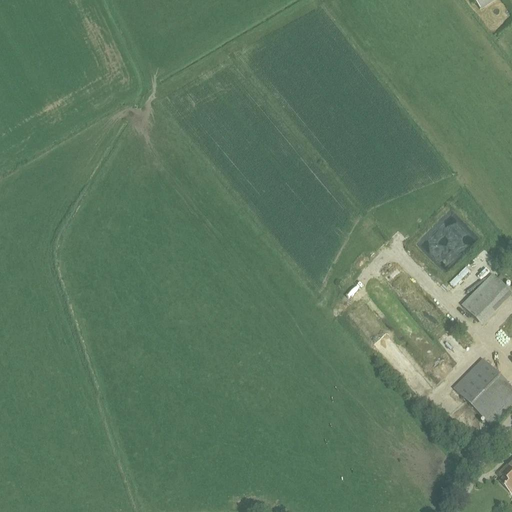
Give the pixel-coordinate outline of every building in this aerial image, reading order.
[(472,0),(480,11),(495,0),(472,0)] [(471,272),(466,268),(449,284),(453,289),(471,272)] [(511,295),(506,289),(493,276),(462,308),(481,327),(511,295)] [(408,321),(402,324),(408,335),(419,329),(415,322),(411,324),(408,321)] [(511,404),(511,389),(483,361),(454,390),(490,426),(511,404)] [(511,462),(500,474),(505,478),(500,483),(511,493),(511,492),(511,462)]
